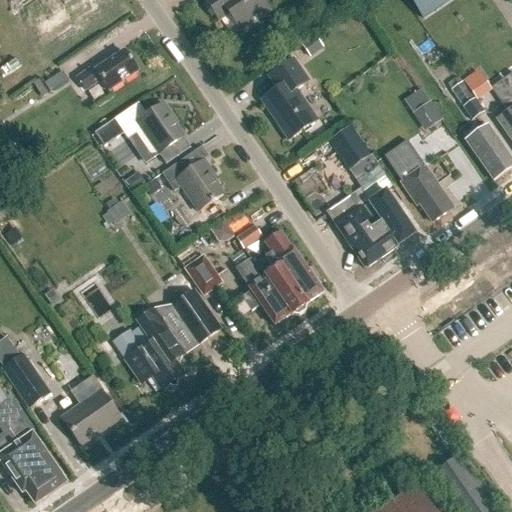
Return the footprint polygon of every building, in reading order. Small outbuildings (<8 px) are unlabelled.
[(218,23),(228,16),(239,33),(269,12),(260,0),(204,0),(203,1),(218,23)] [(406,0),(421,22),(452,0),(406,0)] [(497,47),(511,66),(511,42),(509,38),(497,47)] [(321,52),(314,42),(301,51),(308,61),(321,52)] [(123,53),(95,72),(93,68),(77,80),(85,92),(101,81),(109,93),(137,73),(123,53)] [(276,91),(260,102),(288,143),(317,123),(296,92),(308,83),(293,61),(268,78),(276,91)] [(45,84),(51,94),(69,83),(63,73),(45,84)] [(511,74),(490,90),(507,114),(496,122),(511,143),(511,74)] [(471,78),(463,83),(477,102),(484,97),(471,78)] [(463,84),(450,93),(462,109),(474,100),(463,84)] [(486,115),(475,101),(463,110),(473,124),(486,115)] [(160,107),(146,117),(138,105),(114,121),(127,141),(134,136),(150,158),(154,159),(158,156),(158,157),(183,140),(160,107)] [(411,117),(423,135),(441,123),(429,105),(428,105),(411,117)] [(511,163),(487,127),(465,142),(493,183),(511,169),(511,163)] [(349,129),(329,142),(358,183),(377,169),(349,129)] [(401,184),(417,207),(419,205),(432,224),(449,213),(444,206),(448,204),(424,169),(420,172),(412,161),(413,160),(406,150),(389,162),(403,183),(401,184)] [(115,176),(129,168),(123,158),(109,165),(115,176)] [(173,193),(181,188),(198,214),(223,197),(200,164),(190,171),(183,161),(161,176),(173,193)] [(377,169),(358,183),(362,189),(359,192),(368,205),(385,193),(391,189),(377,169)] [(142,190),(148,199),(159,191),(152,182),(142,190)] [(359,192),(326,215),(336,228),(365,271),(390,254),(360,211),(368,205),(359,192)] [(368,205),(360,211),(390,254),(414,236),(385,193),(368,205)] [(114,227),(128,217),(119,204),(117,206),(113,201),(104,207),(107,212),(105,214),(106,216),(101,219),(107,227),(111,224),(114,227)] [(203,223),(211,241),(224,235),(216,217),(203,223)] [(245,251),(263,238),(256,227),(237,240),(245,251)] [(291,284),(306,306),(322,295),(292,251),(291,252),(280,235),(265,245),(271,255),(264,259),(273,272),(259,281),(258,282),(267,296),(273,292),(275,295),(291,284)] [(185,271),(203,298),(221,285),(203,259),(185,271)] [(259,308),(273,328),(290,316),(292,318),(298,318),(305,313),(307,308),(306,306),(291,284),(275,295),(273,292),(267,296),(258,282),(259,281),(247,263),(235,272),(248,290),(247,290),(250,294),(241,300),(251,314),(259,308)] [(90,310),(102,302),(91,285),(79,294),(90,310)] [(220,331),(204,308),(193,293),(175,306),(185,321),(182,323),(198,347),(220,331)] [(120,356),(125,362),(141,386),(152,378),(162,392),(184,377),(174,363),(185,356),(154,312),(137,323),(152,344),(147,347),(142,343),(135,339),(127,341),(122,344),(120,349),(120,356)] [(6,341),(0,345),(0,367),(29,409),(48,395),(22,357),(19,359),(6,341)] [(83,405),(62,420),(81,449),(121,421),(101,392),(89,401),(85,394),(79,399),(83,405)] [(32,435),(8,401),(0,406),(0,430),(13,449),(0,456),(0,463),(22,496),(26,494),(35,507),(66,485),(32,435)] [(430,480),(451,511),(500,511),(463,457),(430,480)] [(432,511),(419,487),(371,511),(432,511)]
